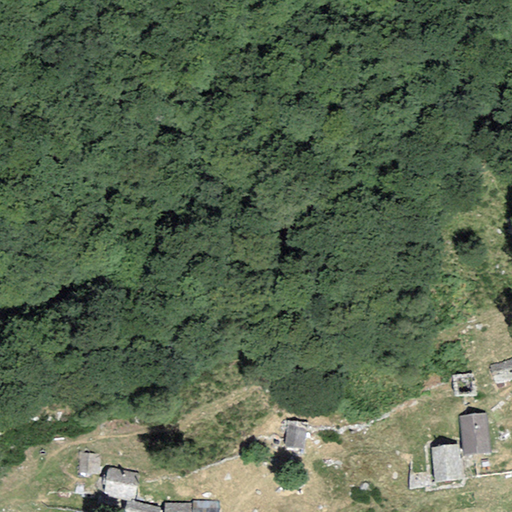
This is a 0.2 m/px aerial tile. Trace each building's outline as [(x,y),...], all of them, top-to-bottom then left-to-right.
[(511,358),(489,366),(496,386),(511,380),(511,358)] [(486,414),(458,417),(462,456),(490,453),(486,414)] [(306,423),(287,421),(284,447),(304,449),(306,423)] [(460,445),(431,447),(433,482),(462,481),(460,445)] [(101,454),(78,452),(77,473),(100,475),(101,454)] [(138,474),(107,468),(102,495),(126,500),(133,501),(138,474)] [(133,501),(126,500),(123,511),(160,511),(161,508),(133,501)] [(219,511),(219,502),(192,501),(192,503),(191,511),(219,511)] [(191,511),(192,503),(164,503),(163,511),(191,511)]
